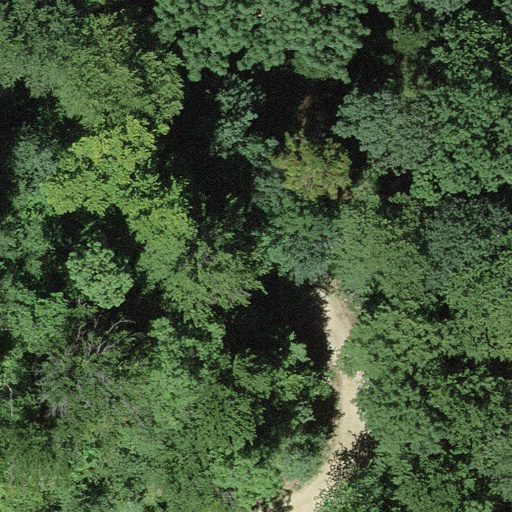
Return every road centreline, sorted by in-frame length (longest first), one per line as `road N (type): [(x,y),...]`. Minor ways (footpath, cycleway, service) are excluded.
road 1 (track): [(348,396),(319,299),(92,0)]
road 2 (track): [(304,511),(320,506),(358,449),(348,396)]
